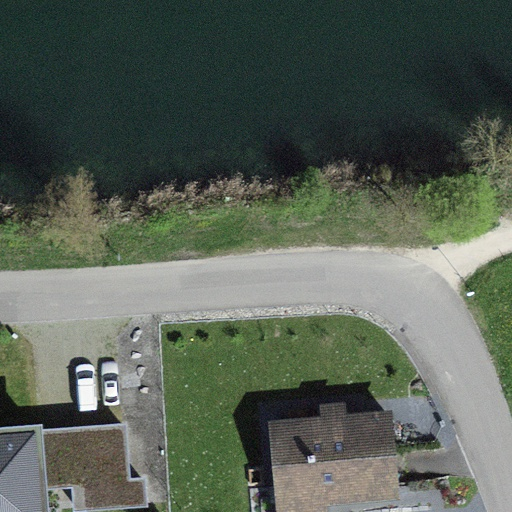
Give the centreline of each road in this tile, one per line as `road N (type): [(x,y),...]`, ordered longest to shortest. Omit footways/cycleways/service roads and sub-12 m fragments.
road 1 (unclassified): [(0,296),(302,279),(397,284),(436,322),(474,392),(511,511)]
road 2 (track): [(397,284),(511,245)]
